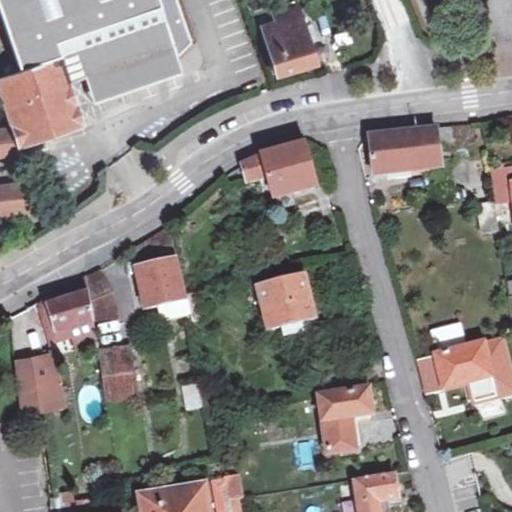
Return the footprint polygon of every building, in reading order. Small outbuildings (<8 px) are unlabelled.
[(0,0),(0,5),(22,70),(0,77),(0,83),(16,128),(22,144),(85,123),(63,64),(94,53),(114,77),(124,80),(141,78),(157,70),(178,56),(193,41),(178,0),(0,0)] [(306,43),(302,29),(296,7),(272,14),(274,21),(269,23),(271,28),(261,31),(275,75),(312,64),(306,43)] [(302,29),(306,43),(318,39),(313,25),(302,29)] [(472,125),(438,129),(441,156),(453,155),(454,161),(467,160),(466,147),(474,146),(472,125)] [(16,128),(0,129),(0,157),(25,155),(22,144),(16,128)] [(441,156),(438,129),(369,137),(375,177),(443,169),(441,156)] [(243,166),(249,181),(250,184),(269,180),(274,201),(316,191),(306,145),(259,157),(243,166)] [(249,181),(243,166),(225,178),(229,189),(249,181)] [(506,172),(495,173),(498,200),(509,199),(506,172)] [(28,184),(0,187),(0,217),(30,214),(28,184)] [(477,205),(481,233),(498,231),(494,202),(477,205)] [(133,251),(147,310),(184,302),(169,229),(133,251)] [(301,268),(275,275),(277,286),(256,291),(267,333),(280,331),(283,340),(301,335),(299,326),(313,323),(301,268)] [(76,330),(93,325),(120,321),(115,297),(100,272),(86,281),(47,302),(58,336),(76,330)] [(194,316),(195,324),(201,323),(196,295),(190,296),(194,316)] [(40,305),(38,306),(51,348),(77,340),(76,330),(58,336),(47,302),(40,305)] [(96,345),(93,325),(76,330),(77,340),(78,348),(96,345)] [(511,393),(511,380),(501,340),(468,350),(430,360),(435,377),(441,375),(444,390),(470,383),(475,403),(511,393)] [(98,355),(106,405),(139,400),(131,350),(98,355)] [(48,353),(28,357),(34,392),(56,387),(50,364),(48,353)] [(28,357),(14,360),(20,415),(37,411),(34,392),(28,357)] [(369,385),(366,367),(331,372),(333,390),(369,385)] [(195,384),(178,388),(184,413),(201,409),(195,384)] [(56,387),(34,392),(37,411),(60,406),(56,387)] [(370,392),(320,399),(328,455),(356,451),(351,419),(374,416),(370,392)] [(355,482),(360,511),(390,511),(389,502),(399,500),(394,475),(355,482)] [(228,503),(237,501),(241,501),(237,476),(223,479),(228,503)] [(206,511),(202,488),(140,499),(142,511),(206,511)] [(239,511),(237,501),(228,503),(230,511),(239,511)]
